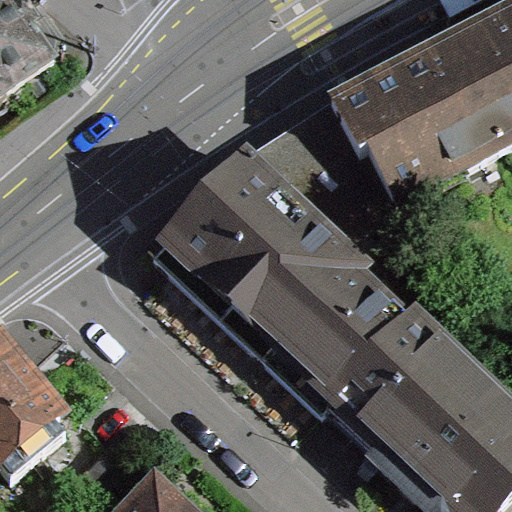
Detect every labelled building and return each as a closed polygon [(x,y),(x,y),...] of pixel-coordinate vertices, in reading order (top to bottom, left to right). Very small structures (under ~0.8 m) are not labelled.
[(0,0),(0,119),(73,65),(24,0),(0,0)] [(511,14),(330,109),(359,165),(369,161),(397,222),(511,163),(511,14)] [(330,109),(240,166),(368,268),(383,256),(371,238),(397,222),(369,161),(359,165),(330,109)] [(406,303),(368,268),(240,166),(159,242),(319,394),(406,303)] [(511,511),(511,400),(406,303),(319,394),(436,511),(511,511)] [(0,470),(60,422),(0,346),(0,470)] [(183,511),(145,476),(111,511),(183,511)]
